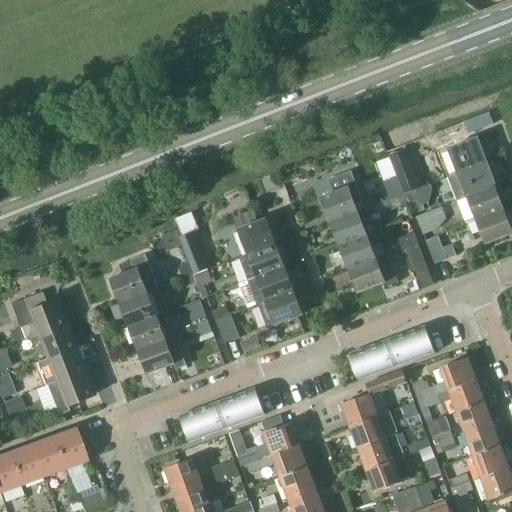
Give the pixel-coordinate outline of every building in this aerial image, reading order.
[(460,173),(486,163),(477,138),(451,148),(460,173)] [(407,149),(390,155),(404,194),(421,188),(407,149)] [(457,201),(469,197),(496,186),(486,163),(460,173),(448,177),(457,201)] [(323,198),(332,222),(359,212),(359,213),(366,210),(351,172),(331,180),(336,193),(323,198)] [(396,177),(383,182),(389,199),(403,194),(396,177)] [(478,220),(504,209),(496,186),(469,197),(478,220)] [(418,190),(404,194),(407,204),(411,215),(425,210),(418,190)] [(403,194),(389,199),(393,209),(407,204),(404,195),(403,194)] [(254,209),(235,216),(240,229),(250,254),(276,244),(266,219),(259,222),(254,209)] [(359,212),(332,222),(341,246),(368,236),(367,236),(377,232),(368,209),(366,210),(359,213),(359,212)] [(511,234),(511,229),(504,209),(478,220),(487,244),(511,234)] [(430,212),(417,217),(418,217),(424,235),(437,230),(430,212)] [(194,232),(179,238),(189,262),(194,275),(209,269),(194,232)] [(402,249),(417,243),(413,235),(398,240),(402,249)] [(376,259),(368,236),(341,246),(350,269),(376,259)] [(436,265),(448,260),(438,236),(426,240),(436,265)] [(417,243),(402,249),(411,274),(426,268),(417,243)] [(239,258),(248,282),(285,268),(276,244),(250,254),(239,258)] [(136,270),(112,279),(121,304),(160,289),(146,255),(132,260),(136,270)] [(376,259),(350,269),(359,293),(385,284),(386,287),(397,283),(387,255),(376,259)] [(189,262),(179,266),(184,279),(194,275),(189,262)] [(257,305),(259,304),(268,301),(294,291),(285,268),(248,282),(257,305)] [(209,269),(194,275),(198,284),(199,287),(213,281),(209,269)] [(184,279),(181,280),(185,289),(198,284),(194,275),(184,279)] [(160,289),(121,304),(130,327),(157,317),(157,316),(169,312),(160,289)] [(294,291),(268,301),(259,304),(269,329),(303,315),(294,291)] [(35,322),(21,328),(25,341),(40,335),(65,325),(56,301),(47,304),(43,293),(27,299),(31,310),(31,311),(35,322)] [(214,311),(217,321),(230,316),(226,306),(214,311)] [(226,344),(241,338),(232,315),(217,321),(226,344)] [(139,350),(166,340),(157,317),(130,327),(139,350)] [(209,324),(196,329),(199,338),(213,333),(213,332),(210,324),(209,324)] [(387,338),(397,365),(435,351),(424,324),(387,338)] [(65,325),(40,335),(49,359),(74,349),(65,325)] [(166,340),(139,350),(149,375),(173,365),(176,372),(186,368),(174,337),(167,340),(166,340)] [(359,380),(397,365),(387,338),(349,353),(359,380)] [(74,349),(49,359),(58,382),(83,372),(74,349)] [(447,382),(434,387),(437,394),(450,390),(477,380),(469,358),(441,368),(447,382)] [(371,394),(343,404),(351,427),(379,416),(372,395),(409,382),(404,371),(368,384),(371,394)] [(58,382),(48,385),(59,414),(60,416),(70,412),(68,407),(93,398),(92,397),(83,372),(58,382)] [(9,374),(0,377),(0,394),(2,399),(16,393),(9,374)] [(424,379),(413,384),(419,401),(425,399),(437,394),(434,387),(431,388),(428,381),(425,382),(424,379)] [(477,380),(450,390),(458,412),(485,402),(477,380)] [(218,403),(229,430),(266,416),(256,389),(218,403)] [(425,399),(419,401),(426,419),(432,417),(429,406),(440,402),(437,394),(425,399)] [(12,400),(4,403),(9,416),(17,412),(12,400)] [(485,402),(458,412),(466,434),(493,424),(485,402)] [(191,445),(229,430),(218,403),(181,418),(191,445)] [(403,407),(407,418),(419,413),(415,403),(403,407)] [(379,416),(351,427),(359,449),(388,439),(387,438),(379,416)] [(446,416),(427,423),(432,438),(451,431),(446,416)] [(259,451),(239,458),(242,466),(247,464),(261,460),(300,445),(292,423),(265,433),(268,443),(257,447),(259,451)] [(493,424),(466,434),(474,456),(501,446),(493,424)] [(54,437),(65,469),(88,460),(76,429),(54,437)] [(451,431),(432,438),(435,445),(454,438),(451,431)] [(388,439),(359,449),(367,471),(396,460),(404,457),(404,456),(432,446),(429,438),(402,447),(397,434),(387,438),(388,439)] [(45,476),(65,469),(54,437),(34,445),(45,476)] [(454,438),(435,445),(438,453),(443,451),(457,446),(456,443),(454,438)] [(24,484),(45,476),(34,445),(12,453),(24,484)] [(261,460),(247,464),(250,472),(276,463),(281,477),(308,467),(300,445),(261,460)] [(501,446),(474,456),(482,478),(509,468),(501,446)] [(0,492),(24,484),(12,453),(0,457),(0,492)] [(396,460),(367,471),(376,493),(404,483),(404,482),(411,479),(404,457),(396,460)] [(174,491),(203,481),(194,458),(166,469),(174,491)] [(435,458),(424,461),(430,478),(441,474),(435,458)] [(235,460),(210,469),(213,477),(238,468),(235,460)] [(308,467),(281,477),(289,499),(316,489),(308,467)] [(238,468),(213,477),(216,484),(240,475),(238,468)] [(511,475),(509,468),(482,478),(490,500),(511,492),(511,475)] [(468,474),(456,478),(459,486),(471,482),(468,474)] [(181,511),(185,511),(211,503),(203,481),(174,491),(181,511)] [(459,486),(452,488),(461,511),(473,507),(467,492),(473,490),(471,482),(459,486)] [(428,483),(416,487),(425,510),(425,511),(450,511),(447,502),(436,506),(428,483)] [(416,487),(394,496),(399,511),(425,511),(425,510),(416,487)] [(316,489),(289,499),(293,511),(321,511),(324,511),(316,489)] [(260,500),(263,508),(277,503),(274,495),(260,500)] [(214,511),(211,503),(185,511),(252,511),(254,511),(251,502),(223,511),(214,511)] [(279,511),(280,511),(277,503),(263,508),(264,511),(279,511)]
